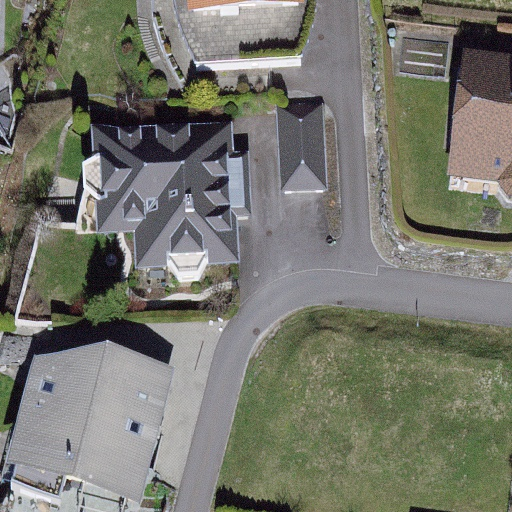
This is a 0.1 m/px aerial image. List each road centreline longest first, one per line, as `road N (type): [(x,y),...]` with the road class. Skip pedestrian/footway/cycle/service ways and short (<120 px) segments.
road 1 (residential): [(336,295),(288,290),(260,305),(228,343),(183,511)]
road 2 (residential): [(328,0),(336,295)]
road 3 (residential): [(511,315),(336,295)]
